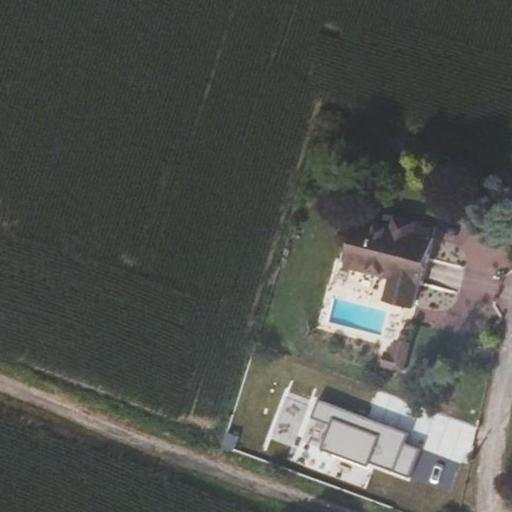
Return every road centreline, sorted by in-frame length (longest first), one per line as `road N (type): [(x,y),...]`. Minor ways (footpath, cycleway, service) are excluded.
road 1 (track): [(0,385),(345,511)]
road 2 (residential): [(491,511),(511,376)]
